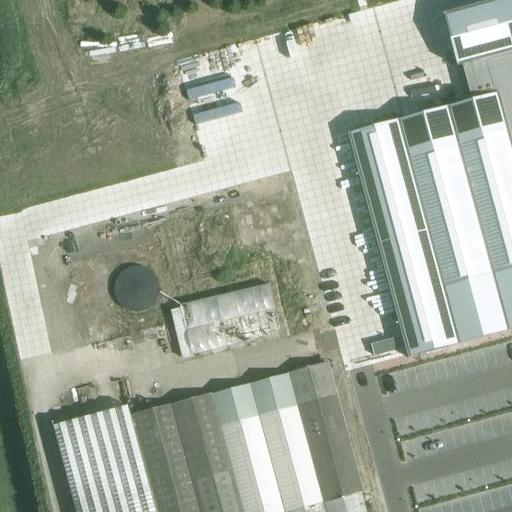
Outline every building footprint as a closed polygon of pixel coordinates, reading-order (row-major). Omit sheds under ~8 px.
[(462,66),(468,87),(472,101),(445,108),(412,117),(348,135),(372,225),(390,293),(408,359),(462,344),(511,330),(511,0),(501,0),(443,15),(457,68),(462,66)] [(135,313),(137,313),(139,313),(141,313),(143,313),(144,312),(146,311),(148,310),(150,309),(151,308),(153,307),(154,305),(155,304),(156,302),(157,300),(158,298),(159,297),(159,295),(159,293),(159,291),(159,289),(159,287),(159,285),(158,283),(157,281),(156,279),(155,278),(154,276),(153,275),(151,273),(150,272),(148,271),(146,270),(144,269),(143,269),(141,268),(139,268),(137,268),(135,268),(133,268),(131,269),(129,269),(127,270),(125,271),(124,272),(122,273),(121,275),(119,276),(118,278),(117,279),(116,281),(115,283),(115,285),(114,287),(114,289),(114,291),(114,293),(114,295),(115,297),(115,298),(116,300),(117,302),(118,304),(119,305),(121,307),(122,308),(124,309),(125,310),(127,311),(129,312),(131,313),(133,313),(135,313)] [(181,310),(170,312),(182,359),(192,357),(181,310)] [(373,511),(335,362),(135,412),(147,462),(131,466),(128,454),(114,457),(107,430),(129,424),(125,407),(62,422),(84,511),(373,511)] [(375,384),(350,386),(352,408),(377,405),(375,384)]
